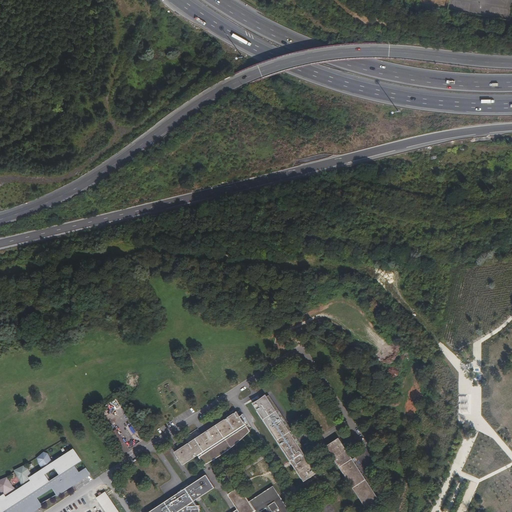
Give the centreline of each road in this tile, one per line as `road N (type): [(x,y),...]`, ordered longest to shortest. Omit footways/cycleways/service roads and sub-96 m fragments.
road 1 (motorway): [(511,63),(359,51),(260,71),(192,107),(71,192),(0,219)]
road 2 (motorway): [(0,243),(409,142),(511,127)]
road 3 (motorway): [(179,0),(245,43),(328,79),(426,101),(511,105)]
road 4 (motorway): [(511,84),(428,79),(335,58),(216,0)]
